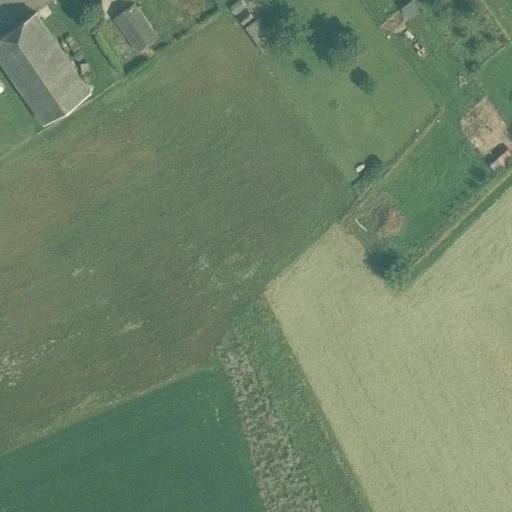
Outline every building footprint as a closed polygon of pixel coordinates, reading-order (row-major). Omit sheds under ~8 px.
[(240,0),(238,0),(230,7),(235,14),(245,6),(240,0)] [(420,12),(411,0),(401,8),(409,19),(420,12)] [(137,50),(157,36),(134,3),(114,17),(137,50)] [(0,58),(44,123),(90,92),(37,13),(0,37),(0,58)] [(253,25),(268,45),(279,37),(264,17),(253,25)]
